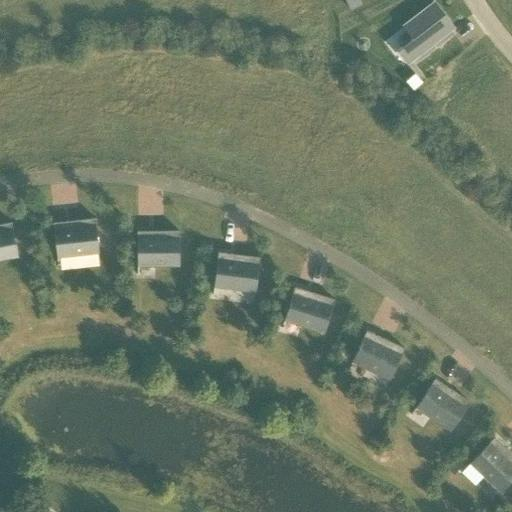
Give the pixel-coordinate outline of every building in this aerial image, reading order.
[(403,67),(457,29),(436,1),(403,26),(412,38),(392,54),(403,67)] [(415,73),(406,81),(414,90),(423,82),(415,73)] [(99,253),(96,218),(54,223),(58,266),(60,266),(58,254),(98,250),(98,254),(99,253)] [(18,257),(12,222),(0,224),(0,256),(17,254),(17,257),(18,257)] [(180,266),(180,231),(137,231),(138,275),(139,275),(139,263),(179,262),(179,266),(180,266)] [(256,293),(260,257),(219,252),(213,295),(214,295),(216,284),(255,289),(255,293),(256,293)] [(324,334),(335,300),(295,287),(282,328),(283,329),(287,317),(324,329),(323,333),(324,334)] [(390,381),(405,348),(367,331),(348,370),(349,371),(355,360),(390,377),(389,380),(390,381)] [(450,432),(470,402),(435,379),(411,415),(412,415),(419,406),(452,428),(449,431),(450,432)] [(500,492),(511,480),(511,454),(494,437),(464,469),(465,470),(473,461),(502,489),(499,491),(500,492)]
